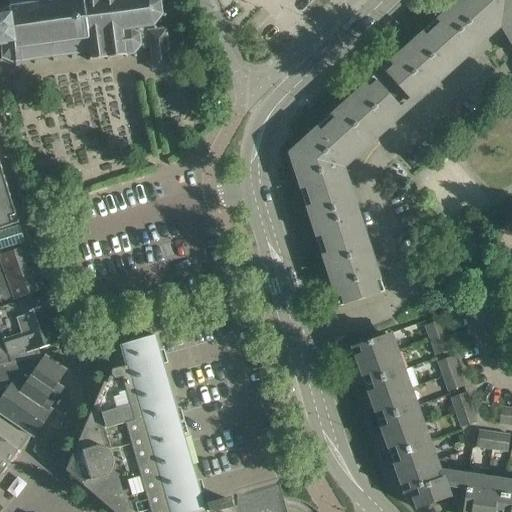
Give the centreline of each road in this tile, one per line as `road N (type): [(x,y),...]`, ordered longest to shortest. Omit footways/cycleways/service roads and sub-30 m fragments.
road 1 (residential): [(300,337),(389,312),(401,296),(373,171),(381,155),(495,56)]
road 2 (secondary): [(300,337),(256,185),(259,132),(293,81),(382,0)]
road 3 (secondary): [(382,511),(341,460),(300,337)]
